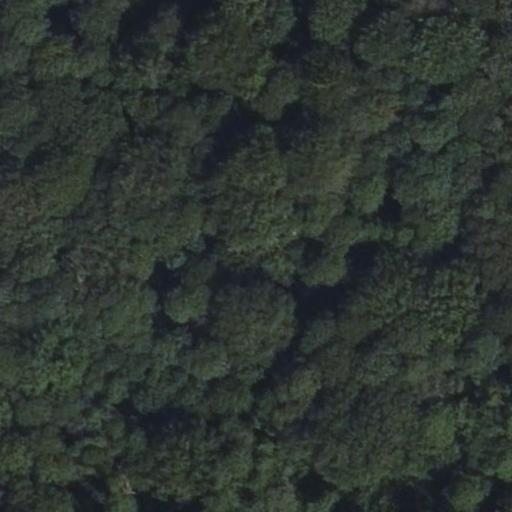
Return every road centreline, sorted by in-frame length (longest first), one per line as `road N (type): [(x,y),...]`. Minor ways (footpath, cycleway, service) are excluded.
road 1 (unknown): [(116,511),(293,0)]
road 2 (unknown): [(0,392),(511,488)]
